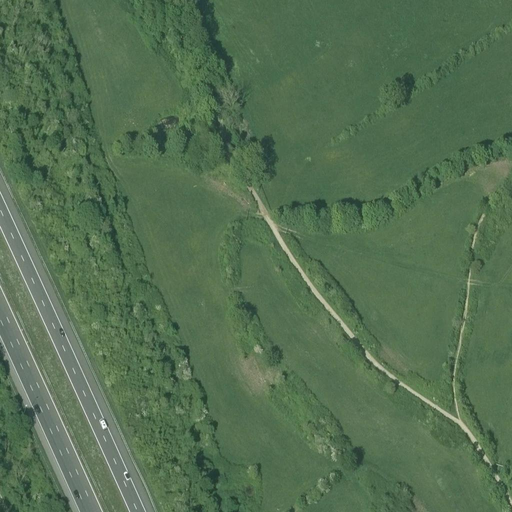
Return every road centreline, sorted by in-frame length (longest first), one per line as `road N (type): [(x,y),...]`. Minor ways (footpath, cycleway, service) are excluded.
road 1 (track): [(151,0),(197,66),(228,155),(297,268),(370,359),(460,424)]
road 2 (motorway): [(137,511),(0,211)]
road 3 (track): [(272,226),(511,287)]
road 4 (motorway): [(0,328),(83,511)]
